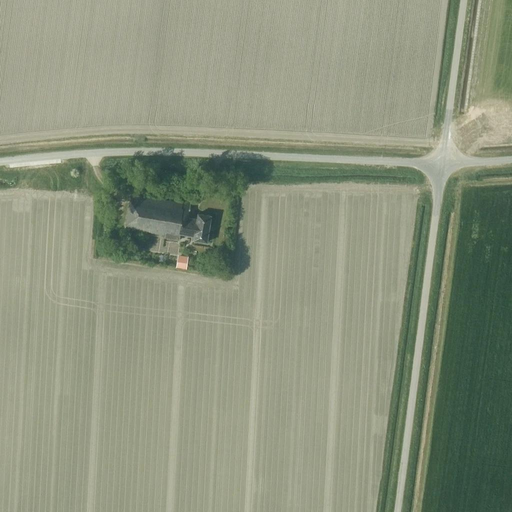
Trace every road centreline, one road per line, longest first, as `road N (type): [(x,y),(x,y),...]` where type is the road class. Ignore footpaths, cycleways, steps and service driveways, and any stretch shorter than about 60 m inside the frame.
road 1 (unclassified): [(443,160),(162,150),(0,162)]
road 2 (unclassified): [(396,511),(443,160)]
road 3 (unclassified): [(443,160),(465,0)]
